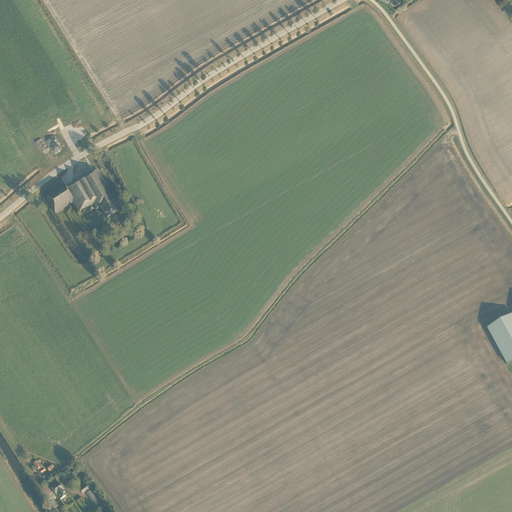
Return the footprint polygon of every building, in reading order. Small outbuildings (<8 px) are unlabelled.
[(112,196),(98,171),(67,189),(65,185),(46,197),(56,214),(72,204),(78,213),(93,205),(96,210),(100,208),(107,219),(117,212),(111,202),(114,201),(112,196)] [(507,365),(511,362),(511,315),(487,329),(507,365)] [(33,464),(38,472),(42,469),(38,461),(33,464)] [(66,495),(63,490),(59,483),(51,488),(55,494),(56,493),(60,500),(65,496),(66,495)] [(88,485),(87,486),(86,485),(79,490),(82,495),(90,490),(89,489),(90,488),(88,485)] [(92,502),(97,499),(90,491),(86,494),(92,502)]
